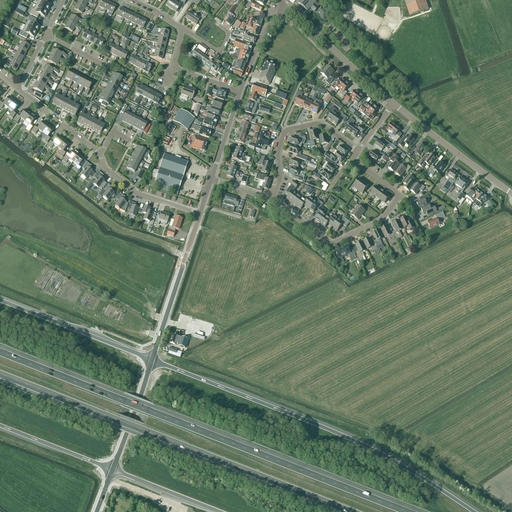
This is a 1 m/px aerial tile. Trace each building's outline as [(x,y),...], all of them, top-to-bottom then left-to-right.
[(45,3),(46,0),(37,0),(38,0),(36,6),(47,12),(50,6),(45,3)] [(102,13),(104,14),(106,10),(109,3),(103,0),(102,0),(99,7),(104,9),(102,13)] [(169,0),(166,6),(176,12),(180,5),(172,0),(169,0)] [(307,11),(314,3),(317,0),(301,0),(298,3),(307,11)] [(404,0),(410,16),(429,9),(425,0),(404,0)] [(88,9),(85,7),(78,3),(74,10),(82,14),(84,9),(87,11),(88,9)] [(116,6),(109,3),(106,10),(110,13),(109,16),(111,17),(116,6)] [(44,17),(47,12),(36,6),(34,9),(32,9),(29,14),(37,18),(39,15),(44,17)] [(122,22),(123,19),(127,11),(121,8),(117,16),(121,18),(120,21),(122,22)] [(321,9),(316,14),(323,20),(327,15),(321,9)] [(128,25),(130,22),(134,14),(127,11),(123,19),(128,21),(126,24),(128,25)] [(198,22),(200,24),(204,19),(201,17),(200,18),(190,12),(186,19),(196,25),(198,22)] [(136,25),(140,17),(134,14),(130,22),(134,24),(133,27),(135,28),(136,25)] [(256,26),(260,28),(264,16),(259,14),(255,24),(257,25),(256,26)] [(82,21),(71,15),(68,22),(76,26),(78,21),(81,23),(82,21)] [(225,22),(229,25),(233,19),(229,16),(225,22)] [(37,32),(40,27),(34,24),(36,20),(30,17),(25,26),(37,32)] [(141,31),(147,21),(140,17),(136,25),(141,27),(139,30),(141,31)] [(254,27),(254,26),(253,25),(255,21),(249,18),(248,22),(246,27),(252,29),(253,30),(254,27)] [(236,21),(233,27),(235,28),(234,31),(237,31),(237,30),(238,29),(241,24),(236,21)] [(76,26),(68,22),(65,28),(72,32),(75,28),(78,29),(79,27),(76,26)] [(34,38),(37,32),(25,26),(22,31),(21,31),(19,35),(26,39),(28,35),(34,38)] [(87,27),(81,38),(87,41),(91,34),(87,32),(89,28),(87,27)] [(257,36),(259,29),(254,27),(253,30),(252,29),(250,33),(257,36)] [(156,34),(155,36),(159,37),(159,36),(167,39),(169,31),(161,29),(160,34),(156,34)] [(95,32),(93,31),(91,34),(87,41),(94,45),(98,37),(93,35),(95,32)] [(102,35),(99,34),(98,37),(94,45),(100,48),(104,41),(100,38),(102,35)] [(242,37),(241,39),(244,40),(254,44),(256,38),(246,34),(245,38),(242,37)] [(167,39),(159,36),(159,37),(158,41),(154,41),(154,43),(157,44),(165,46),(167,39)] [(231,36),(229,39),(235,41),(233,47),(250,53),(252,46),(245,43),(243,42),(244,40),(241,39),(236,38),(231,36)] [(111,54),(115,46),(117,44),(115,43),(114,46),(111,44),(113,41),(111,40),(105,51),(111,54)] [(16,45),(15,47),(18,49),(19,48),(26,52),(29,46),(22,42),(20,47),(16,45)] [(119,44),(117,43),(117,44),(115,46),(111,54),(118,57),(122,50),(117,48),(119,44)] [(157,44),(156,48),(153,48),(152,50),(155,51),(164,53),(165,46),(157,44)] [(196,48),(203,53),(206,48),(199,44),(196,48)] [(125,48),(123,47),(122,50),(118,57),(124,61),(128,53),(124,51),(125,48)] [(19,48),(18,49),(16,53),(13,51),(12,53),(15,55),(23,59),(26,52),(19,48)] [(62,54),(53,50),(50,56),(59,60),(60,59),(62,56),(66,58),(67,56),(62,53),(62,54)] [(192,55),(201,62),(205,57),(195,50),(192,55)] [(231,55),(230,58),(236,60),(237,60),(246,64),(250,53),(241,50),(238,57),(235,56),(231,55)] [(164,53),(155,51),(154,55),(151,55),(150,57),(162,60),(164,53)] [(139,59),(135,57),(136,54),(134,53),(129,63),(135,67),(139,59)] [(10,58),(9,60),(12,61),(19,65),(23,59),(15,55),(13,59),(10,58)] [(214,64),(219,57),(215,55),(212,59),(209,57),(208,59),(205,57),(201,62),(210,68),(214,63),(214,64)] [(60,59),(59,60),(50,56),(47,61),(56,66),(59,61),(63,64),(64,61),(60,59)] [(139,59),(135,67),(142,70),(146,63),(145,62),(141,60),(143,57),(141,56),(139,59)] [(149,60),(147,59),(145,62),(146,63),(142,70),(148,74),(152,66),(148,64),(149,60)] [(234,63),(232,69),(235,70),(242,73),(246,64),(237,60),(236,60),(235,63),(234,63)] [(16,72),(19,65),(12,61),(10,66),(6,64),(5,66),(16,72)] [(258,81),(269,86),(277,66),(265,61),(261,72),(259,76),(260,77),(258,81)] [(214,64),(214,63),(210,68),(216,73),(217,72),(219,74),(222,70),(214,64)] [(53,70),(45,66),(42,72),(51,76),(51,75),(53,72),(58,74),(59,72),(54,69),(53,70)] [(333,80),(330,77),(334,72),(327,66),(321,73),(327,79),(325,82),(329,85),(333,80)] [(72,82),(71,82),(76,73),(70,70),(65,79),(70,81),(68,86),(70,87),(72,82)] [(51,75),(51,76),(42,72),(39,77),(48,82),(48,81),(50,77),(55,80),(56,77),(51,75)] [(76,73),(71,82),(72,82),(76,84),(73,89),(75,90),(78,85),(77,85),(81,76),(76,73)] [(122,78),(114,73),(111,79),(119,83),(120,83),(121,80),(125,82),(126,79),(122,77),(122,78)] [(82,88),(87,79),(81,76),(77,85),(78,85),(81,87),(79,91),(81,93),(83,88),(82,88)] [(48,81),(48,82),(39,77),(36,83),(45,88),(45,86),(47,83),(52,85),(53,83),(48,81)] [(88,90),(93,82),(87,79),(82,88),(83,88),(87,90),(85,94),(87,96),(89,91),(88,90)] [(123,85),(120,83),(119,83),(111,79),(108,84),(117,89),(117,88),(119,85),(122,87),(123,85)] [(337,87),(339,90),(346,82),(342,79),(337,84),(335,82),(331,87),(335,90),(337,87)] [(345,91),(350,85),(346,82),(339,90),(342,92),(340,94),(343,97),(347,93),(345,91)] [(45,86),(45,88),(36,83),(33,89),(42,93),(44,89),(49,91),(50,89),(45,86)] [(117,88),(117,89),(108,84),(105,89),(114,94),(114,93),(116,90),(119,92),(121,90),(117,88)] [(266,92),(265,92),(266,89),(266,88),(254,84),(251,93),(264,97),(266,92)] [(135,102),(134,103),(137,105),(140,100),(142,97),(141,96),(146,88),(140,85),(136,94),(140,96),(138,99),(136,102),(135,102)] [(189,85),(188,86),(188,87),(184,86),(181,95),(180,98),(186,100),(187,97),(192,99),(195,90),(191,88),(192,88),(192,87),(192,86),(191,86),(190,85),(189,85)] [(146,88),(141,96),(142,97),(145,98),(143,102),(145,103),(147,100),(147,99),(151,90),(146,88)] [(212,93),(216,94),(214,98),(224,101),(227,92),(218,90),(218,92),(213,90),(213,89),(209,88),(207,96),(210,97),(212,93)] [(117,98),(118,95),(114,93),(114,94),(105,89),(102,95),(111,99),(113,96),(117,98)] [(57,95),(52,104),(58,107),(62,98),(61,98),(58,96),(60,91),(58,90),(56,95),(57,95)] [(151,90),(147,99),(147,100),(150,101),(148,105),(151,106),(152,102),(156,93),(151,90)] [(348,103),(351,99),(353,101),(360,94),(356,90),(351,96),(349,94),(344,99),(348,103)] [(295,105),(302,108),(306,99),(301,97),(303,93),(298,91),(295,97),(298,98),(295,105)] [(64,110),(68,101),(67,101),(64,99),(66,94),(64,93),(61,98),(62,98),(58,107),(64,110)] [(156,93),(152,102),(156,104),(154,108),(156,109),(157,110),(160,106),(158,105),(157,105),(162,96),(156,93)] [(248,100),(259,104),(260,101),(256,99),(257,96),(250,94),(248,100)] [(359,103),(364,97),(360,94),(353,101),(356,104),(354,106),(357,109),(361,105),(359,103)] [(111,99),(102,95),(99,100),(102,102),(101,104),(105,107),(106,104),(108,105),(110,101),(114,103),(115,101),(111,99)] [(313,98),(311,102),(306,99),(302,108),(309,111),(313,103),(315,99),(317,96),(315,95),(313,98)] [(332,98),(328,95),(323,102),(327,105),(332,98)] [(67,101),(68,101),(64,110),(69,113),(74,104),(73,103),(69,102),(72,97),(69,96),(67,101)] [(4,106),(8,109),(14,101),(9,97),(4,103),(1,101),(0,103),(0,108),(1,110),(4,106)] [(77,100),(75,99),(73,103),(74,104),(69,113),(75,116),(80,107),(75,105),(77,100)] [(316,114),(322,102),(315,99),(313,103),(309,111),(316,114)] [(212,107),(221,109),(223,103),(215,100),(212,107)] [(19,105),(14,101),(8,109),(12,112),(9,116),(12,119),(16,113),(14,111),(19,105)] [(245,112),(254,115),(257,104),(248,101),(245,112)] [(359,111),(365,116),(374,106),(370,102),(365,108),(363,106),(359,111)] [(192,114),(197,116),(200,106),(195,104),(192,114)] [(203,104),(201,110),(202,111),(203,111),(218,116),(220,110),(212,108),(210,107),(207,109),(204,108),(205,104),(203,104)] [(261,105),(259,111),(268,115),(270,109),(261,105)] [(131,115),(127,124),(132,127),(137,118),(136,118),(133,116),(135,112),(138,107),(135,106),(133,111),(131,115)] [(373,115),(378,109),(374,106),(365,116),(368,118),(372,121),(372,120),(374,122),(377,118),(373,115)] [(328,117),(327,119),(332,122),(337,115),(336,115),(338,113),(336,111),(336,110),(332,107),(329,111),(331,113),(328,117)] [(126,113),(121,121),(127,124),(131,115),(128,113),(130,110),(127,108),(125,112),(126,113)] [(82,114),(77,123),(83,126),(87,117),(86,116),(83,114),(85,110),(83,109),(81,114),(82,114)] [(20,119),(24,122),(31,114),(25,110),(20,116),(18,114),(14,120),(17,123),(20,119)] [(173,122),(187,131),(194,119),(180,111),(173,122)] [(89,129),(93,120),(92,119),(94,116),(90,114),(91,113),(89,112),(86,116),(87,117),(83,126),(89,129)] [(209,115),(210,114),(207,113),(205,118),(206,119),(216,122),(218,118),(209,115)] [(36,118),(31,114),(24,122),(28,125),(25,129),(29,132),(33,126),(31,125),(36,118)] [(260,119),(258,118),(255,117),(252,117),(244,114),(242,120),(255,124),(255,123),(256,120),(258,120),(260,121),(260,119)] [(337,115),(332,122),(336,126),(341,120),(343,122),(347,117),(342,114),(340,117),(337,115)] [(92,119),(93,120),(89,129),(94,132),(99,123),(98,122),(94,120),(97,116),(94,115),(94,116),(92,119)] [(137,118),(132,127),(137,130),(141,123),(142,121),(141,121),(138,119),(140,116),(138,115),(136,118),(137,118)] [(141,123),(137,130),(143,132),(146,134),(150,125),(147,124),(144,122),(145,118),(143,117),(141,121),(142,121),(141,123)] [(100,118),(98,122),(99,123),(94,132),(100,135),(105,126),(100,123),(102,119),(100,118)] [(204,118),(202,123),(202,124),(202,125),(206,126),(205,126),(208,127),(209,126),(214,128),(216,122),(206,119),(205,118),(204,118)] [(346,131),(350,134),(356,127),(353,125),(355,121),(351,118),(347,123),(350,125),(346,131)] [(38,130),(42,133),(48,126),(43,122),(38,128),(36,126),(32,131),(35,134),(38,130)] [(249,124),(241,122),(239,128),(247,131),(249,124)] [(386,134),(388,131),(390,134),(396,126),(392,123),(387,128),(385,126),(381,130),(386,134)] [(209,138),(211,131),(192,125),(191,129),(198,131),(198,130),(200,131),(199,135),(209,138)] [(48,136),(54,130),(48,126),(42,133),(46,137),(43,141),(47,143),(51,138),(48,136)] [(361,126),(359,129),(356,127),(350,134),(355,138),(359,132),(362,134),(365,129),(361,126)] [(396,135),(401,129),(396,126),(390,134),(393,136),(391,138),(396,142),(400,138),(396,135)] [(247,131),(239,128),(237,135),(245,137),(247,131)] [(315,146),(314,140),(318,140),(316,131),(309,132),(311,141),(308,141),(310,147),(315,146)] [(261,132),(255,148),(263,151),(264,146),(267,147),(269,140),(266,139),(268,133),(266,133),(266,134),(261,132)] [(248,138),(245,137),(237,135),(235,141),(243,144),(244,140),(247,141),(248,138)] [(292,137),(290,143),(298,146),(301,147),(302,144),(304,144),(306,139),(303,138),(304,136),(300,135),(300,137),(299,137),(298,139),(292,137)] [(319,136),(321,145),(328,144),(326,135),(319,136)] [(54,145),(58,148),(64,140),(59,136),(54,143),(51,141),(47,146),(50,149),(54,145)] [(198,150),(199,150),(204,152),(208,140),(195,136),(193,140),(190,147),(198,150)] [(407,138),(404,136),(398,144),(402,147),(405,144),(409,147),(414,140),(409,136),(407,138)] [(64,151),(69,144),(64,140),(58,148),(62,151),(58,155),(62,158),(66,153),(64,151)] [(379,140),(375,145),(382,150),(384,147),(388,150),(389,147),(391,145),(386,141),(384,144),(379,140)] [(413,148),(410,153),(409,152),(406,155),(410,158),(412,154),(414,152),(419,155),(425,148),(420,144),(416,149),(413,148)] [(146,151),(137,146),(134,152),(143,156),(145,153),(148,155),(150,152),(146,150),(146,151)] [(291,146),(289,152),(297,155),(296,158),(305,161),(306,161),(309,162),(310,159),(307,158),(300,155),(301,153),(298,152),(300,149),(291,146)] [(341,146),(337,151),(344,157),(348,151),(341,146)] [(236,148),(234,153),(245,157),(246,155),(242,154),(241,153),(242,150),(236,148)] [(69,160),(73,163),(79,155),(74,151),(71,154),(69,152),(62,161),(66,163),(69,160)] [(378,155),(373,151),(369,157),(376,162),(380,157),(383,159),(385,156),(380,153),(378,155)] [(143,156),(134,152),(131,157),(140,162),(140,161),(142,158),(146,160),(147,158),(143,156)] [(326,153),(324,156),(327,158),(332,162),(333,162),(334,160),(335,160),(336,160),(340,163),(344,157),(337,152),(335,155),(333,154),(331,156),(326,153)] [(234,153),(232,159),(241,162),(243,163),(245,159),(245,157),(234,153)] [(153,187),(177,195),(178,190),(188,162),(164,154),(155,183),(153,187)] [(421,158),(416,163),(418,165),(422,169),(426,164),(429,166),(435,158),(430,154),(427,158),(425,156),(423,159),(422,159),(421,158)] [(79,165),(84,159),(79,155),(73,163),(77,166),(74,170),(77,173),(81,167),(79,165)] [(394,155),(389,161),(392,163),(388,168),(393,172),(399,164),(396,162),(399,159),(394,155)] [(140,161),(140,162),(131,157),(128,163),(137,167),(138,166),(139,163),(143,165),(144,163),(140,161)] [(267,160),(261,158),(259,166),(263,167),(261,172),(268,174),(271,164),(266,163),(267,160)] [(329,165),(332,162),(327,158),(325,161),(326,162),(322,167),(332,175),(336,169),(329,165)] [(299,165),(303,167),(304,164),(292,159),(289,165),(298,168),(299,165)] [(436,172),(439,174),(445,166),(440,162),(435,168),(432,167),(428,173),(432,177),(436,172)] [(81,175),(86,179),(92,172),(89,169),(91,166),(86,163),(82,168),(85,170),(81,175)] [(138,166),(137,167),(128,163),(126,168),(134,173),(136,169),(140,171),(141,168),(138,166)] [(405,171),(407,173),(411,168),(406,164),(404,167),(401,165),(395,173),(400,177),(405,171)] [(237,168),(230,166),(228,171),(239,175),(242,176),(242,174),(237,172),(237,171),(236,171),(237,168)] [(292,168),(289,174),(290,175),(294,176),(293,179),(294,179),(302,182),(304,183),(306,178),(304,177),(302,176),(303,173),(300,171),(292,168)] [(320,171),(318,173),(328,181),(332,176),(325,170),(322,173),(320,171)] [(445,176),(449,179),(446,183),(443,188),(445,190),(444,192),(446,194),(450,189),(454,183),(459,177),(450,170),(445,176)] [(97,180),(93,184),(98,189),(99,188),(101,190),(103,188),(106,184),(103,182),(104,181),(101,179),(103,176),(98,172),(96,175),(94,178),(97,180)] [(257,173),(255,179),(264,182),(262,188),(268,190),(271,181),(266,179),(267,176),(257,173)] [(405,185),(404,188),(409,192),(414,185),(411,182),(413,180),(410,179),(411,177),(409,176),(403,184),(405,185)] [(460,177),(455,184),(458,187),(455,191),(458,193),(460,190),(462,192),(469,184),(460,177)] [(353,187),(358,191),(363,183),(361,182),(363,180),(360,178),(353,187)] [(286,199),(291,202),(297,194),(294,192),(298,185),(294,182),(286,192),(289,195),(286,199)] [(365,184),(363,183),(358,191),(362,194),(369,185),(366,183),(365,184)] [(103,196),(108,201),(114,193),(111,191),(113,188),(108,184),(103,190),(106,192),(103,196)] [(416,195),(420,189),(422,191),(425,188),(420,184),(418,186),(416,184),(410,191),(416,195)] [(370,193),(375,197),(380,190),(376,186),(370,193)] [(472,188),(466,197),(473,202),(481,193),(476,189),(475,190),(472,188)] [(380,200),(385,193),(380,190),(375,197),(380,200)] [(301,193),(299,196),(297,194),(291,202),(296,206),(302,198),(304,195),(301,193)] [(390,196),(385,193),(380,200),(384,204),(390,196)] [(473,203),(474,204),(479,208),(482,205),(481,205),(482,204),(489,199),(481,193),(473,202),(473,203)] [(120,194),(114,202),(116,204),(115,206),(120,210),(125,213),(128,204),(123,200),(125,197),(120,194)] [(224,195),(223,198),(225,199),(223,204),(224,204),(229,206),(233,207),(234,205),(234,206),(237,207),(239,201),(236,200),(237,198),(226,195),(226,196),(224,195)] [(425,201),(429,199),(427,195),(421,198),(422,200),(416,203),(419,209),(427,205),(425,201)] [(314,201),(309,197),(307,201),(304,205),(308,209),(314,201)] [(301,209),(304,205),(307,201),(306,201),(302,198),(296,206),(301,209)] [(318,200),(316,202),(314,201),(308,209),(313,213),(316,208),(319,210),(321,208),(323,204),(321,202),(318,200)] [(143,210),(135,207),(136,204),(130,202),(128,209),(131,210),(129,215),(135,217),(137,212),(142,213),(143,210)] [(428,216),(437,212),(434,207),(431,208),(429,205),(421,209),(424,215),(427,213),(428,216)] [(365,211),(358,206),(354,210),(361,216),(365,211)] [(143,220),(150,222),(153,213),(149,212),(150,208),(144,207),(143,210),(142,213),(145,215),(143,220)] [(322,213),(324,210),(321,208),(319,210),(316,214),(318,216),(315,220),(320,224),(326,216),(322,213)] [(358,220),(361,216),(354,210),(351,215),(358,220)] [(160,220),(167,222),(170,215),(161,212),(159,218),(157,217),(154,223),(158,225),(160,220)] [(440,225),(438,221),(445,218),(443,212),(435,216),(436,219),(428,223),(431,229),(440,225)] [(331,219),(333,216),(331,214),(328,218),(326,216),(320,224),(325,228),(328,224),(328,223),(331,219)] [(334,215),(333,216),(331,219),(328,223),(328,224),(333,227),(339,219),(334,215)] [(174,221),(171,220),(166,235),(173,237),(175,232),(174,232),(175,229),(179,230),(182,219),(175,217),(174,221)] [(343,217),(341,221),(339,219),(333,227),(338,231),(342,225),(346,228),(350,222),(343,217)] [(415,228),(411,221),(408,222),(406,217),(400,220),(404,229),(407,227),(409,231),(415,228)] [(392,224),(396,231),(393,232),(397,240),(396,240),(397,242),(399,241),(398,239),(402,237),(399,231),(402,230),(398,221),(392,224)] [(394,238),(395,240),(396,240),(397,240),(393,232),(390,233),(387,226),(381,229),(385,238),(388,236),(390,240),(394,238)] [(374,241),(375,244),(376,247),(382,244),(380,241),(383,239),(379,230),(373,233),(377,240),(374,241)] [(378,249),(376,247),(375,244),(372,245),(369,238),(363,241),(367,250),(371,249),(372,252),(374,251),(376,255),(380,254),(378,250),(378,249)] [(364,256),(362,253),(366,251),(361,242),(355,245),(359,252),(356,253),(361,263),(364,261),(362,257),(364,256)] [(349,255),(351,260),(356,258),(352,248),(349,250),(347,246),(335,251),(339,259),(349,255)] [(169,344),(185,349),(188,340),(172,335),(169,344)] [(170,347),(168,352),(168,353),(179,358),(181,353),(177,351),(177,350),(170,347)]
